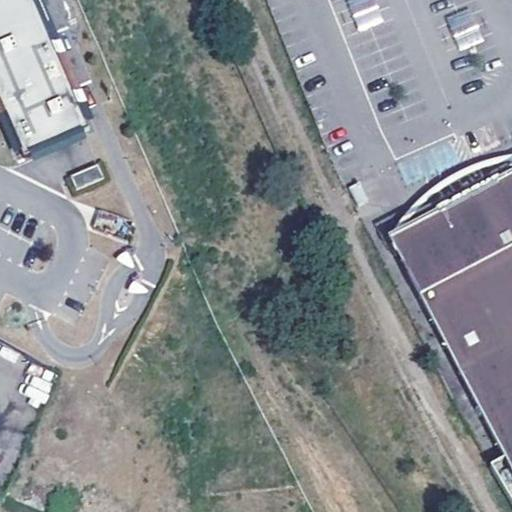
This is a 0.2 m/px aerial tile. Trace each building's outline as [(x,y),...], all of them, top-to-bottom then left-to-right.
[(0,0),(0,109),(22,155),(28,153),(81,127),(87,125),(75,101),(80,99),(75,88),(70,91),(52,51),(56,49),(32,0),(0,0)] [(426,215),(387,234),(497,455),(480,462),(507,511),(511,511),(511,172),(501,178),(490,156),(476,159),(458,168),(437,182),(433,185),(418,199),(426,215)] [(511,156),(497,156),(490,156),(501,178),(511,172),(511,156)] [(74,184),(79,195),(104,184),(99,173),(74,184)] [(405,212),(387,234),(426,215),(418,199),(405,212)] [(43,405),(51,383),(31,376),(23,398),(43,405)]
